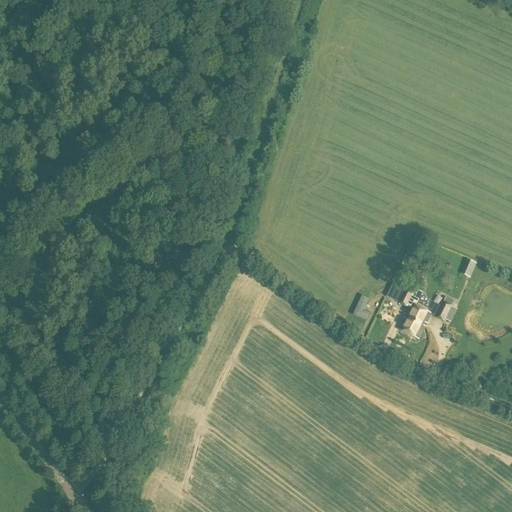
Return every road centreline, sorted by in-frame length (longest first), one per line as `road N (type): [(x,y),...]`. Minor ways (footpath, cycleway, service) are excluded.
road 1 (track): [(225,238),(301,0)]
road 2 (track): [(225,238),(118,427)]
road 3 (tertiary): [(80,500),(0,397)]
